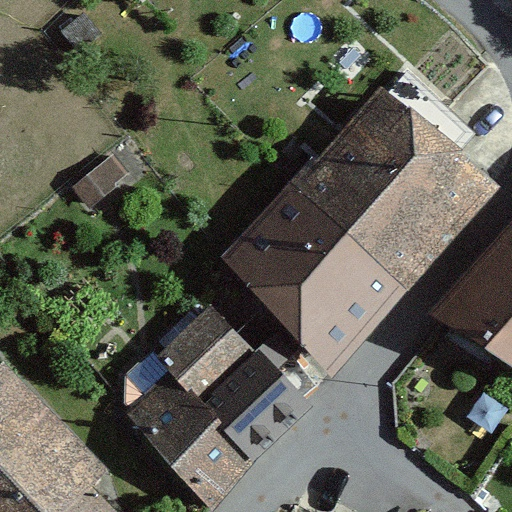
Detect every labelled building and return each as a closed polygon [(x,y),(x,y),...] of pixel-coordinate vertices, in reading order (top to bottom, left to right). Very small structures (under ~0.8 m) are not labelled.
[(306,175),(407,276),(494,189),(393,89),(306,175)] [(219,262),(321,363),(407,276),(306,175),(219,262)] [(511,218),(429,314),(511,370),(511,218)] [(165,365),(253,462),(309,413),(212,310),(165,365)] [(124,413),(208,501),(253,462),(165,365),(124,413)] [(0,485),(55,431),(0,375),(0,485)] [(0,485),(0,511),(93,511),(114,491),(55,431),(0,485)] [(93,511),(134,511),(114,491),(93,511)] [(319,511),(296,498),(289,509),(294,511),(319,511)]
